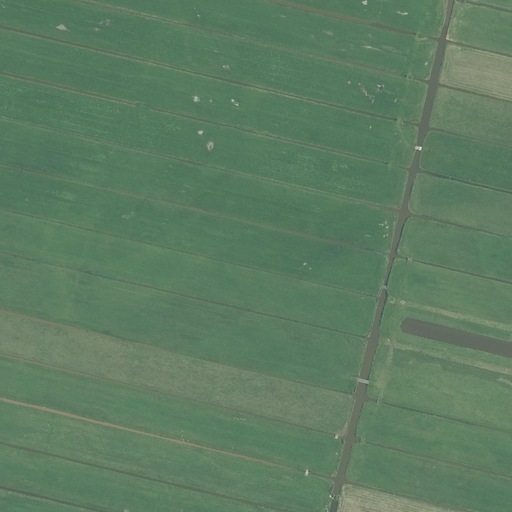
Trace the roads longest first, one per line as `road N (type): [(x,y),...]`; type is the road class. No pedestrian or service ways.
road 1 (track): [(0,292),(370,384)]
road 2 (track): [(354,279),(0,179)]
road 3 (track): [(511,409),(379,386)]
